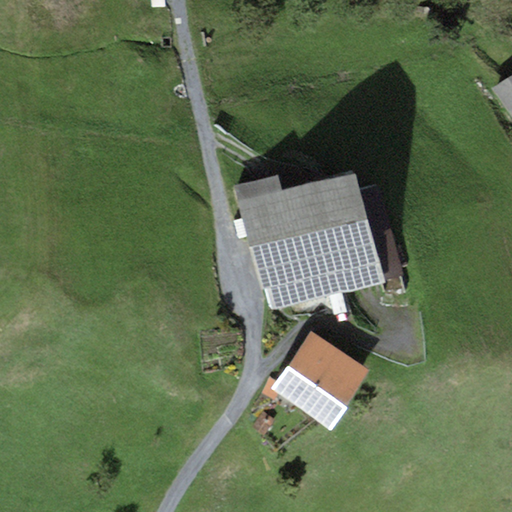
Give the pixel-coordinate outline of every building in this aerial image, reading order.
[(511,75),(492,89),(511,118),(511,75)] [(278,176),(235,187),(261,291),(266,290),(272,311),(386,282),(357,173),(282,192),(278,176)] [(277,381),(271,389),(278,394),(329,429),(369,370),(312,331),(277,381)] [(271,389),(277,381),(271,378),(262,394),(274,400),(278,394),(271,389)] [(275,420),(263,412),(251,428),(264,436),(275,420)]
